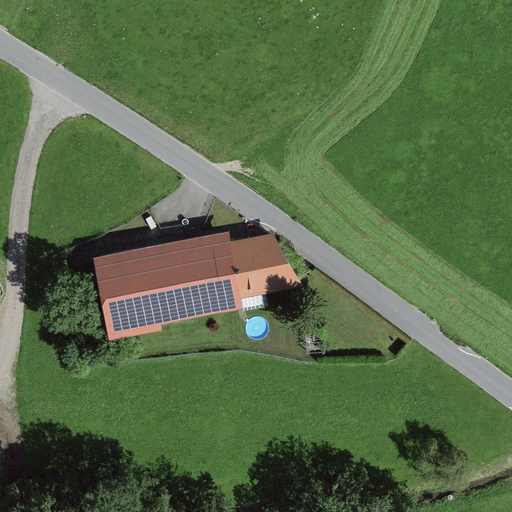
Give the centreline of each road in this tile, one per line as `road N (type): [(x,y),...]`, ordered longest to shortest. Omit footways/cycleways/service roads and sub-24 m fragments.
road 1 (unclassified): [(511,387),(222,180)]
road 2 (residential): [(222,180),(0,41)]
